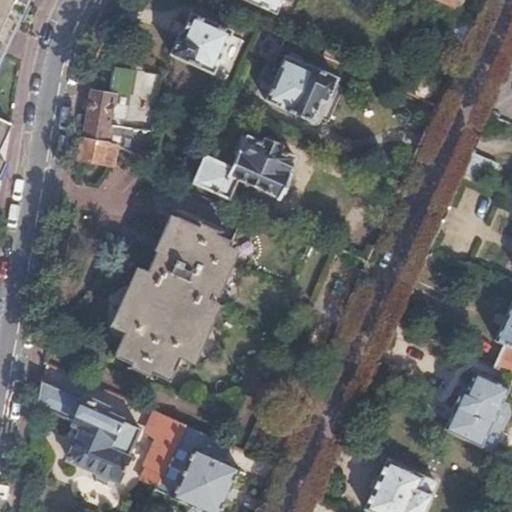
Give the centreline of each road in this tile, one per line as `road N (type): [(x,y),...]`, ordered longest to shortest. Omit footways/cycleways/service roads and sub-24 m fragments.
road 1 (residential): [(505,0),(279,511)]
road 2 (residential): [(78,0),(55,69),(0,402)]
